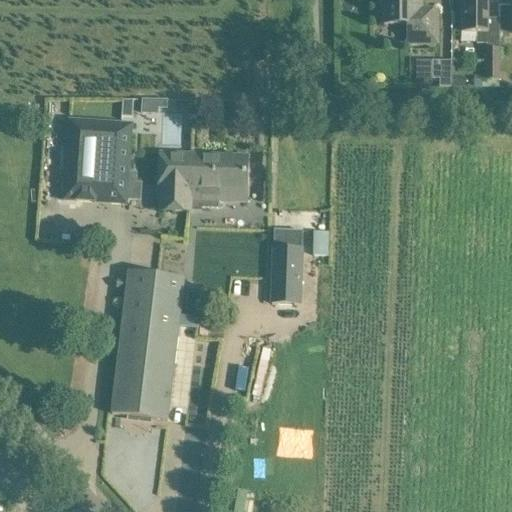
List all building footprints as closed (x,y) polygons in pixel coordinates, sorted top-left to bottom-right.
[(438,44),(438,32),(438,13),(417,12),(416,0),(378,0),(378,5),(385,6),(385,25),(416,26),(415,44),(438,44)] [(488,45),(488,17),(488,0),(461,0),(461,34),(477,34),(477,45),(488,45)] [(483,90),(499,89),(500,51),(487,51),(486,82),(483,82),(483,90)] [(451,88),(452,62),(433,62),(432,80),(440,80),(440,88),(451,88)] [(63,202),(127,206),(132,126),(69,121),(63,202)] [(161,155),(160,211),(190,212),(190,209),(218,210),(218,203),(219,195),(246,196),(247,158),(161,155)] [(327,256),(328,232),(313,232),(312,255),(327,256)] [(272,306),(300,307),(302,248),(274,247),(272,306)] [(168,422),(185,279),(129,273),(112,416),(168,422)]
